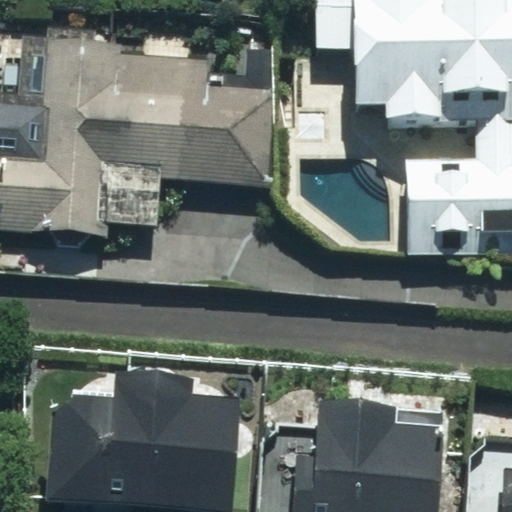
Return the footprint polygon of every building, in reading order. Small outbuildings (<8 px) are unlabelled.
[(511,254),(511,0),(357,0),(354,116),(385,116),(385,139),(434,140),(434,149),(486,151),(486,164),(408,162),(406,252),(511,254)] [(223,91),(225,51),(34,39),(31,90),(0,88),(0,239),(131,248),(132,226),(170,229),(173,186),(283,194),(289,95),(223,91)] [(249,239),(139,234),(137,278),(247,283),(249,239)] [(65,398),(62,505),(262,510),(265,403),(217,402),(218,376),(132,374),(132,400),(65,398)] [(413,416),(342,412),(338,501),(319,500),(318,511),(471,511),(474,466),(455,465),(457,435),(412,432),(413,416)]
